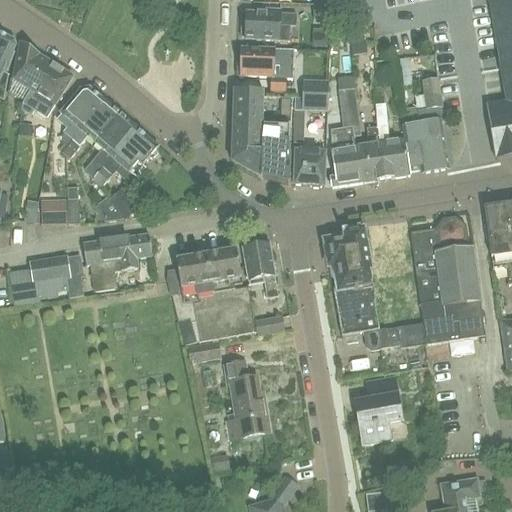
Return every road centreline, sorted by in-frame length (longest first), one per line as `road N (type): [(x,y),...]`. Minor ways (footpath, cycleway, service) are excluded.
road 1 (residential): [(344,511),(293,219)]
road 2 (residential): [(238,205),(214,218),(0,258)]
road 3 (residential): [(190,134),(162,127),(77,55),(0,10)]
road 4 (residential): [(470,193),(494,371)]
road 5 (residential): [(293,219),(470,193)]
road 6 (residential): [(190,134),(208,116),(214,93),(219,0)]
